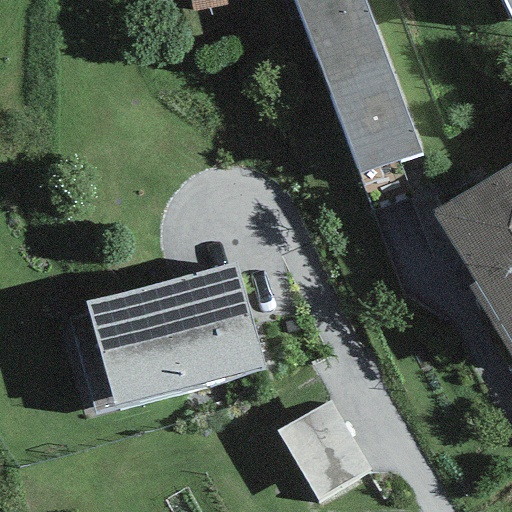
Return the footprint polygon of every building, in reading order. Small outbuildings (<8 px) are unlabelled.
[(304,0),(292,4),(360,184),(423,160),(362,0),(304,0)] [(511,0),(497,0),(511,29),(511,0)] [(511,174),(432,222),(511,354),(511,174)] [(114,415),(263,374),(235,274),(88,315),(90,322),(68,328),(94,421),(114,415)] [(373,475),(331,405),(277,438),(319,507),(373,475)]
